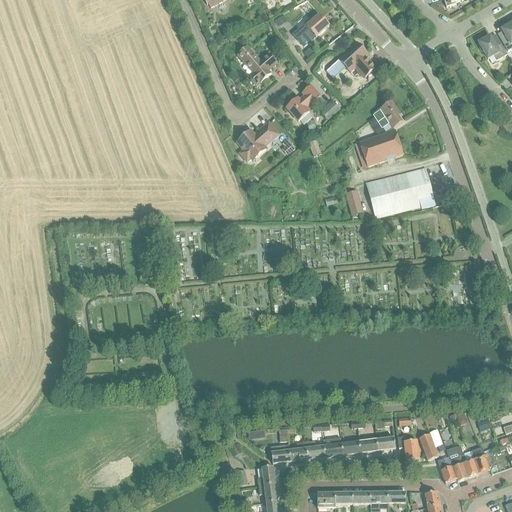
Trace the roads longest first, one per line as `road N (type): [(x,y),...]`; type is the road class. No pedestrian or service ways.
road 1 (tertiary): [(511,318),(433,102),(405,61)]
road 2 (residential): [(319,58),(236,116),(181,0)]
road 3 (residential): [(302,511),(302,493),(313,486),(427,484),(449,496)]
